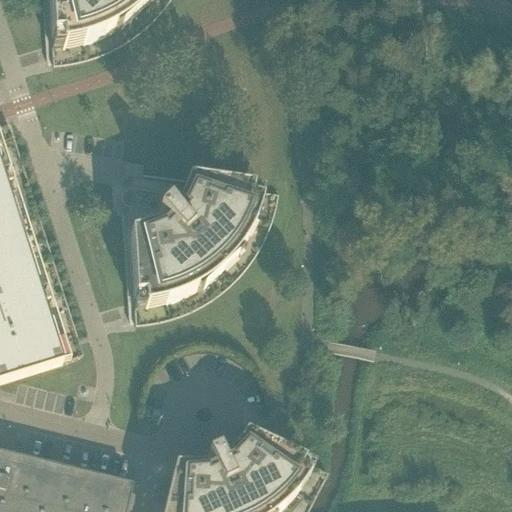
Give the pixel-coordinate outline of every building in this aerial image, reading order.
[(47,0),(52,69),(57,69),(67,67),(73,67),(78,65),(83,64),(88,63),(93,61),(98,59),(103,57),(108,55),(112,53),(121,48),(126,45),(135,39),(139,36),(143,33),(147,29),(151,25),(154,22),(158,18),(161,14),(164,10),(168,6),(171,1),(171,0),(47,0)] [(8,129),(0,129),(0,387),(60,368),(82,359),(8,129)] [(139,179),(139,178),(141,169),(126,166),(126,177),(139,179)] [(186,184),(181,198),(175,212),(177,213),(172,217),(165,210),(156,218),(163,226),(156,229),(147,234),(146,232),(128,237),(134,329),(145,328),(150,327),(155,326),(160,325),(166,324),(171,322),(176,321),(185,317),(190,315),(200,310),(204,308),(209,305),(213,302),(217,299),(221,296),(225,292),(229,289),(233,285),(237,282),(240,278),(244,274),(247,270),(250,265),(253,261),(256,257),(259,252),(261,247),(264,243),(266,238),(268,233),(270,228),(271,223),(273,218),(274,213),(275,208),(276,203),(277,198),(186,184)] [(152,495),(148,511),(308,511),(316,498),(326,479),(244,439),(225,462),(226,464),(220,466),(216,457),(204,463),(208,472),(201,474),(191,475),(191,473),(172,472),(166,498),(152,495)] [(125,511),(131,489),(92,480),(92,478),(90,478),(90,479),(53,470),(53,469),(51,468),(50,469),(13,460),(13,458),(11,458),(9,466),(0,463),(0,511),(125,511)]
